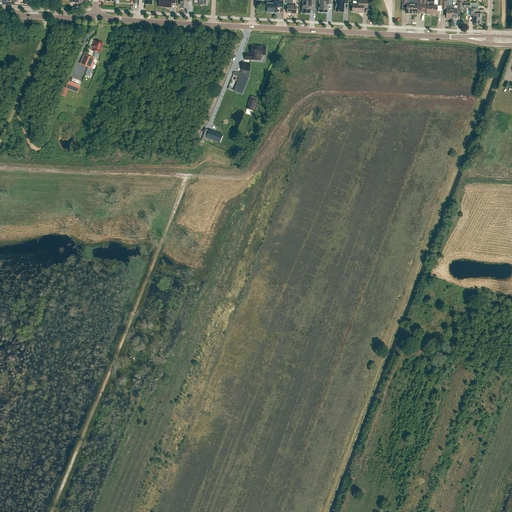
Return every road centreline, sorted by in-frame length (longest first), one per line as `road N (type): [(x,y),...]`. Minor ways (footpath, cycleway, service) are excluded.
road 1 (tertiary): [(458,37),(251,27)]
road 2 (track): [(46,10),(0,140)]
